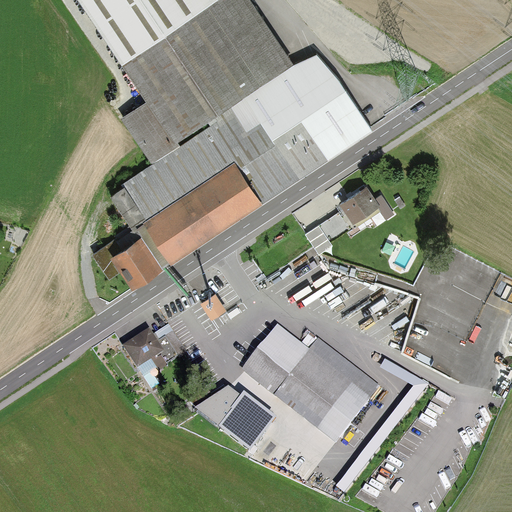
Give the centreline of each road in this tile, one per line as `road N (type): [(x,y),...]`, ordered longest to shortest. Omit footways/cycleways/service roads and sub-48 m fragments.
road 1 (track): [(0,407),(511,64)]
road 2 (tertiary): [(0,390),(511,50)]
